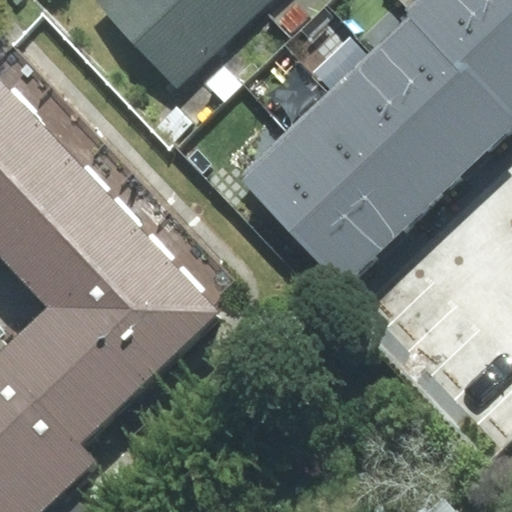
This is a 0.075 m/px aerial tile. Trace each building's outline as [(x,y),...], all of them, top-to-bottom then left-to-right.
[(98,0),(177,84),(260,6),(254,0),(98,0)] [(511,32),(481,0),(422,0),(411,11),(413,12),(511,117),(511,32)] [(511,0),(481,0),(511,32),(511,0)] [(511,117),(413,12),(370,52),(473,163),(511,127),(511,117)] [(435,199),(473,163),(370,52),(332,87),(435,199)] [(0,511),(38,511),(92,460),(78,444),(213,312),(0,74),(0,257),(50,308),(0,354),(0,511)] [(391,238),(435,199),(332,87),(286,129),(391,238)] [(343,283),(391,238),(286,129),(239,175),(343,283)] [(501,229),(468,192),(413,241),(445,279),(501,229)] [(455,511),(443,499),(429,511),(455,511)]
